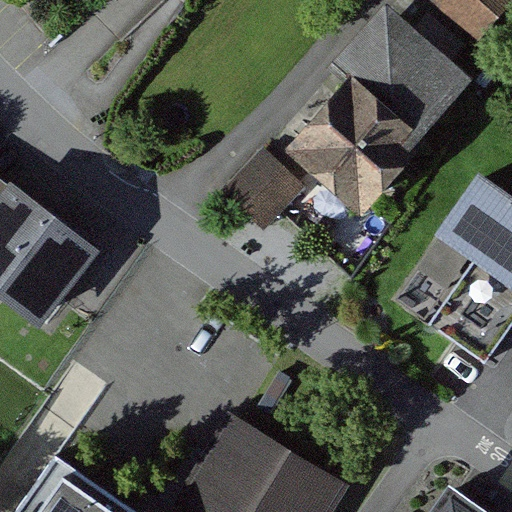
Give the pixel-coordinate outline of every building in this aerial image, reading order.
[(511,32),(511,0),(444,0),(498,48),(511,32)] [(345,68),(359,81),(302,144),(376,212),(442,140),(439,138),(488,85),(401,6),(345,68)] [(315,186),(273,148),(233,192),(275,230),(315,186)] [(0,291),(52,335),(113,263),(8,176),(0,185),(0,291)] [(511,194),(499,186),(417,306),(505,366),(511,355),(511,194)] [(334,511),(353,485),(244,412),(188,496),(213,511),(334,511)] [(161,511),(74,452),(32,511),(161,511)] [(499,511),(464,490),(449,511),(499,511)]
